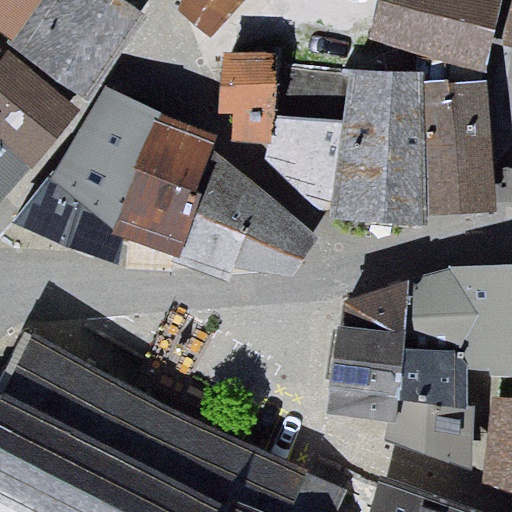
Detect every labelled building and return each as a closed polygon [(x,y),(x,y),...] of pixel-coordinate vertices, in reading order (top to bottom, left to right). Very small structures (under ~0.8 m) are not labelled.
[(40,0),(0,0),(0,25),(12,37),(40,0)] [(121,0),(44,0),(12,42),(87,97),(143,16),(121,0)] [(230,0),(189,0),(185,7),(206,24),(230,0)] [(375,0),(367,33),(492,63),(506,0),(375,0)] [(511,0),(502,38),(511,40),(511,0)] [(326,195),(339,117),(270,111),(273,50),(225,47),(224,101),(235,101),(233,129),(262,134),(259,157),(326,195)] [(8,53),(0,63),(0,135),(32,164),(78,109),(8,53)] [(423,77),(354,75),(336,205),(424,209),(423,77)] [(432,211),(487,209),(483,91),(428,93),(432,211)] [(125,93),(44,215),(138,258),(297,268),(319,239),(226,163),(231,150),(177,120),(125,93)] [(0,209),(33,172),(0,143),(0,209)] [(511,259),(449,261),(408,272),(399,338),(466,346),(466,362),(511,366),(511,259)] [(466,362),(466,346),(399,338),(408,272),(342,298),(329,406),(388,413),(386,429),(465,458),(466,362)] [(29,330),(0,392),(0,511),(307,511),(327,470),(29,330)] [(511,397),(492,397),(483,474),(511,485),(511,397)] [(455,511),(389,492),(383,511),(455,511)]
